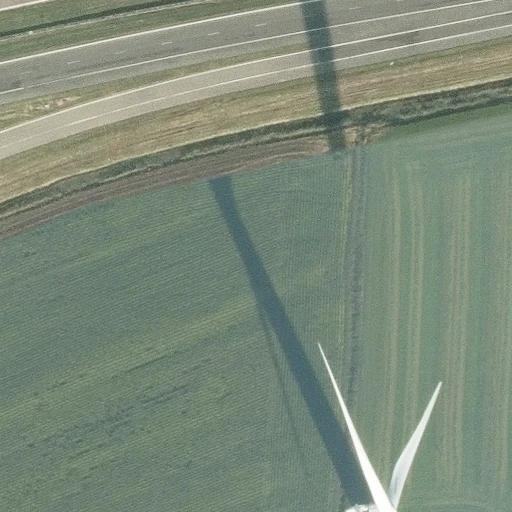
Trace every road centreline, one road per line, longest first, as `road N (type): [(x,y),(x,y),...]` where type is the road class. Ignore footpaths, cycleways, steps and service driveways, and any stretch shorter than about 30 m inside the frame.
road 1 (motorway): [(0,138),(178,84),(511,16)]
road 2 (motorway): [(0,81),(403,0)]
